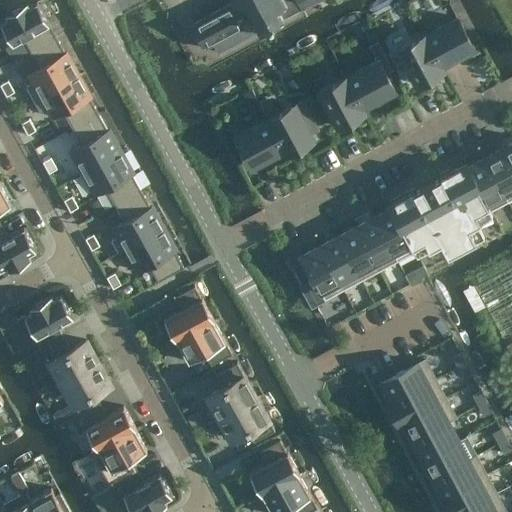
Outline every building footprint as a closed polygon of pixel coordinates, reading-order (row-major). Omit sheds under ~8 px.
[(206,16),(191,24),(203,48),(213,43),(218,53),(259,30),(260,32),(284,20),(283,19),(301,9),(301,10),(302,10),(307,7),(316,2),(317,2),(320,0),(232,0),(233,2),(221,8),(221,6),(219,7),(219,9),(208,15),(207,13),(205,15),(206,16)] [(7,17),(0,21),(12,44),(23,38),(30,50),(56,35),(37,1),(30,5),(27,1),(5,13),(7,17)] [(441,65),(441,64),(473,47),(457,17),(425,34),(441,65)] [(441,65),(425,34),(397,49),(401,56),(394,60),(400,71),(407,67),(416,83),(444,69),(441,64),(441,65)] [(33,82),(26,85),(33,98),(78,73),(66,52),(65,52),(56,35),(30,50),(39,67),(28,73),(33,82)] [(326,38),(316,44),(321,54),(331,48),(326,38)] [(377,60),(346,76),(362,107),(363,106),(394,89),(386,73),(392,70),(377,40),(369,45),(377,60)] [(78,73),(33,98),(41,111),(47,108),(52,117),(63,110),(72,127),(98,113),(89,96),(90,95),(78,73)] [(346,76),(318,91),(337,126),(365,111),(363,106),(362,107),(346,76)] [(8,80),(0,84),(6,96),(14,91),(8,80)] [(251,88),(242,93),(251,108),(259,104),(251,88)] [(303,99),(295,103),(268,118),(284,148),(283,149),(286,153),(314,138),(311,133),(319,129),(303,99)] [(81,144),(70,150),(82,172),(121,150),(110,128),(107,129),(98,113),(72,127),(81,144)] [(252,166),(283,149),(284,148),(268,118),(235,135),(252,166)] [(29,119),(21,123),(28,134),(35,130),(29,119)] [(511,142),(502,147),(511,165),(511,142)] [(511,165),(502,147),(484,157),(508,201),(511,198),(511,165)] [(121,150),(82,172),(94,194),(105,187),(115,204),(141,190),(132,173),(133,172),(121,150)] [(50,157),(43,161),(49,172),(56,168),(50,157)] [(484,157),(467,166),(466,167),(492,215),(493,214),(491,210),(508,201),(484,157)] [(467,166),(465,162),(441,175),(440,175),(431,180),(434,185),(425,190),(422,184),(413,189),(413,190),(389,203),(391,207),(392,206),(417,255),(441,242),(448,255),(475,240),(468,227),(492,215),(466,167),(467,166)] [(0,221),(0,209),(11,204),(0,184),(0,224),(1,224),(0,221)] [(118,236),(111,239),(118,252),(163,227),(151,206),(150,206),(141,190),(115,204),(124,221),(113,227),(118,236)] [(78,207),(72,195),(64,200),(70,211),(78,207)] [(391,207),(374,216),(397,260),(398,260),(414,251),(416,255),(417,255),(392,206),(391,207)] [(397,260),(374,216),(356,226),(379,270),(397,260)] [(36,249),(24,226),(8,235),(1,224),(0,224),(0,269),(7,266),(9,270),(32,257),(29,253),(36,249)] [(379,270),(356,226),(338,235),(361,279),(379,270)] [(163,227),(118,252),(119,253),(125,250),(137,271),(148,265),(157,281),(184,266),(174,250),(175,249),(166,232),(163,227)] [(99,245),(93,234),(85,238),(92,249),(99,245)] [(361,279),(338,235),(320,245),(343,289),(361,279)] [(301,255),(324,299),(343,289),(320,245),(301,255)] [(423,264),(412,270),(417,280),(428,274),(423,264)] [(121,284),(114,272),(107,277),(113,288),(121,284)] [(428,283),(418,287),(427,308),(437,303),(428,283)] [(201,297),(194,285),(174,297),(180,309),(164,318),(176,340),(177,340),(214,320),(214,319),(202,297),(201,297)] [(29,340),(35,352),(64,336),(57,325),(73,316),(61,294),(54,298),(51,293),(29,306),(31,310),(24,314),(17,318),(29,340)] [(511,301),(489,314),(511,356),(511,301)] [(232,352),(214,320),(177,340),(188,360),(204,352),(211,364),(232,352)] [(70,348),(64,336),(35,352),(36,353),(43,349),(61,381),(98,361),(86,339),(70,348)] [(458,352),(452,356),(458,366),(466,362),(460,351),(458,352)] [(425,358),(382,381),(392,400),(388,402),(389,403),(435,378),(425,358)] [(110,383),(98,361),(61,381),(79,414),(72,418),(72,419),(101,403),(94,391),(110,383)] [(207,394),(219,416),(256,396),(237,362),(216,374),(223,386),(207,394)] [(466,362),(458,366),(463,377),(472,373),(466,362)] [(435,378),(389,403),(399,422),(446,397),(435,378)] [(475,392),(472,394),(478,404),(486,400),(481,389),(475,392)] [(274,430),(256,396),(219,416),(231,438),(247,429),(253,442),(274,430)] [(446,397),(399,422),(399,423),(403,421),(413,439),(456,416),(446,397)] [(486,400),(478,404),(484,415),(492,411),(486,400)] [(107,414),(101,403),(72,419),(79,431),(86,428),(97,448),(90,451),(91,452),(136,427),(123,405),(107,414)] [(423,458),(457,440),(448,421),(456,417),(456,416),(413,439),(423,458)] [(136,428),(136,427),(91,452),(103,473),(102,473),(109,485),(137,469),(131,458),(147,449),(135,428),(136,428)] [(493,431),(493,432),(498,443),(507,438),(501,427),(493,431)] [(457,440),(423,458),(433,477),(476,454),(476,453),(466,435),(457,440)] [(511,448),(507,438),(498,443),(504,453),(511,448)] [(261,493),(299,474),(300,473),(287,451),(286,451),(280,439),(259,450),(265,462),(249,471),(261,494),(261,493)] [(476,454),(433,477),(443,495),(439,497),(439,498),(486,474),(476,454)] [(144,481),(137,469),(109,485),(116,497),(124,511),(141,511),(142,511),(150,511),(167,503),(165,499),(172,495),(160,472),(144,481)] [(15,473),(11,475),(16,484),(24,480),(19,471),(15,473)] [(306,511),(316,507),(299,474),(261,493),(271,511),(277,511),(288,506),(291,511),(306,511)] [(486,474),(439,498),(446,511),(459,511),(496,493),(486,474)] [(24,480),(16,484),(21,493),(25,491),(25,490),(28,489),(24,480)] [(70,511),(59,492),(55,494),(51,487),(30,499),(25,490),(25,491),(36,511),(70,511)] [(36,511),(25,491),(21,493),(4,502),(9,511),(36,511)] [(506,511),(496,493),(459,511),(506,511)]
